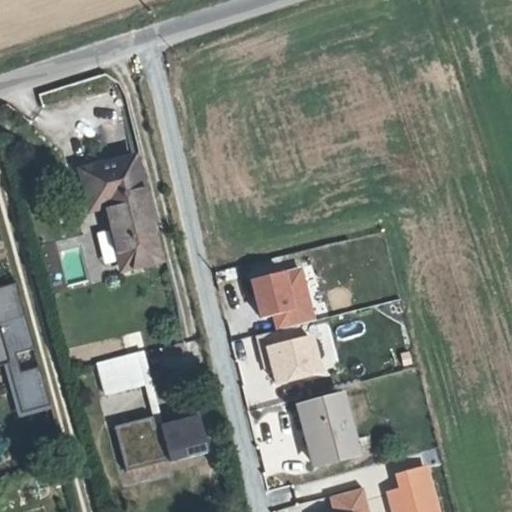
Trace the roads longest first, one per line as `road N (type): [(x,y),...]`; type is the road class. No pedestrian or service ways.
road 1 (residential): [(265,511),(156,37)]
road 2 (residential): [(0,176),(89,511)]
road 3 (unclassified): [(0,89),(156,37)]
road 4 (unclassified): [(156,37),(271,0)]
